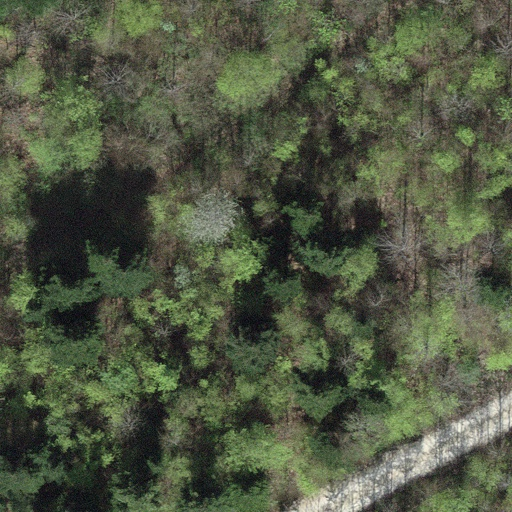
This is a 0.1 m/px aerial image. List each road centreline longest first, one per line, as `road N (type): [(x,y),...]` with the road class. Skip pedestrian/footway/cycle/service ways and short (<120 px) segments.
road 1 (track): [(0,280),(407,0)]
road 2 (track): [(511,414),(335,511)]
